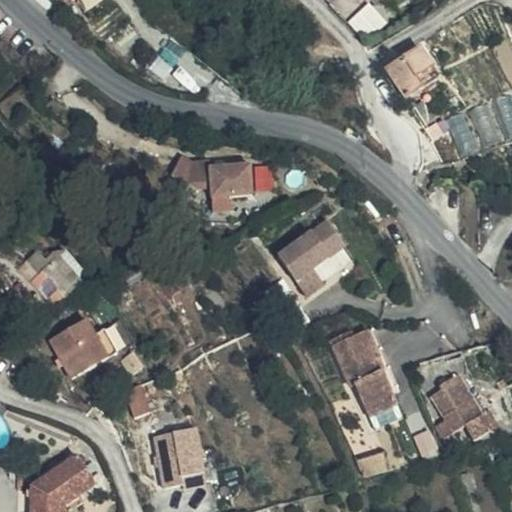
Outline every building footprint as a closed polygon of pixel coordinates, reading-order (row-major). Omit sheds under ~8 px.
[(66,23),(83,45),(105,30),(91,6),(66,23)] [(422,43),(387,69),(410,99),(445,73),(422,43)] [(426,147),(445,134),(440,125),(455,114),(440,92),(405,115),(426,147)] [(462,124),(455,114),(440,125),(445,134),(462,124)] [(214,160),(198,160),(187,154),(175,174),(201,189),(216,188),(216,210),(238,209),(238,197),(259,195),(257,164),(215,166),(214,160)] [(330,220),(282,254),(312,296),(332,282),(320,265),(348,245),(330,220)] [(90,273),(67,246),(50,261),(40,249),(21,266),(54,304),(90,273)] [(94,327),(58,344),(76,384),(112,366),(94,327)] [(375,413),(403,402),(389,368),(391,366),(377,328),(358,336),(356,333),(338,339),(357,385),(363,382),(375,413)] [(495,429),(488,416),(463,373),(440,384),(443,390),(435,394),(446,416),(438,421),(446,435),(471,423),(479,437),(495,429)] [(152,416),(144,389),(124,397),(134,423),(152,416)] [(403,402),(375,413),(382,427),(409,416),(403,402)] [(200,433),(156,439),(164,489),(183,486),(184,492),(207,489),(204,473),(213,472),(211,455),(203,456),(200,433)] [(383,451),(357,459),(363,477),(389,467),(383,451)] [(58,511),(83,511),(77,501),(58,511)]
